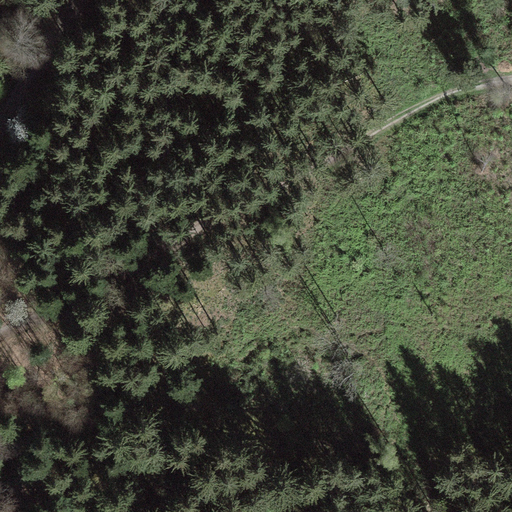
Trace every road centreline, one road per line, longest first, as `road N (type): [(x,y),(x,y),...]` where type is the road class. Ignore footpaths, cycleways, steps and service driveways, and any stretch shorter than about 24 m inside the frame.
road 1 (track): [(511,84),(390,128),(142,275),(0,345)]
road 2 (track): [(80,0),(0,116)]
